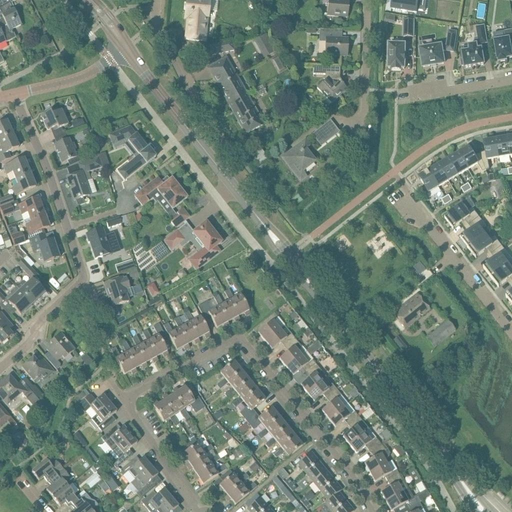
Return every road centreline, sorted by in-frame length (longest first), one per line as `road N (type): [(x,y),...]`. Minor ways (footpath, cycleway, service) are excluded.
road 1 (residential): [(372,511),(350,473),(237,339),(123,400)]
road 2 (residential): [(0,368),(82,276),(14,94)]
road 3 (secondary): [(470,494),(309,280)]
road 4 (secondary): [(266,227),(127,52)]
road 5 (residential): [(228,153),(155,30),(157,0)]
road 6 (residential): [(414,199),(511,330)]
road 7 (residential): [(197,511),(123,400)]
road 8 (residential): [(127,52),(83,76),(14,94)]
